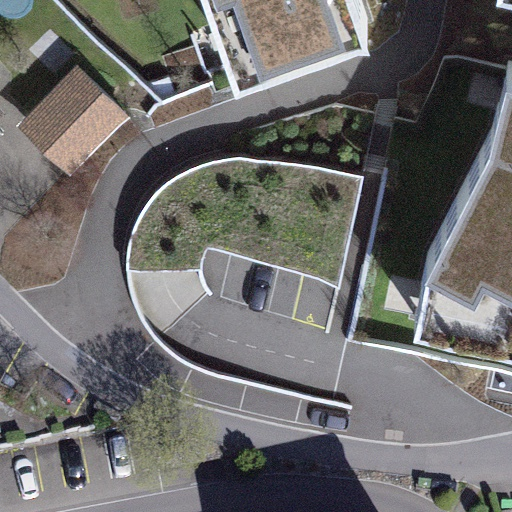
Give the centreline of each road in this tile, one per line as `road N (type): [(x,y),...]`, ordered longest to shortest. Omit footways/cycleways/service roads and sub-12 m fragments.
road 1 (residential): [(0,291),(101,383),(187,420),(376,456),(511,460)]
road 2 (residential): [(402,511),(305,495),(169,511)]
